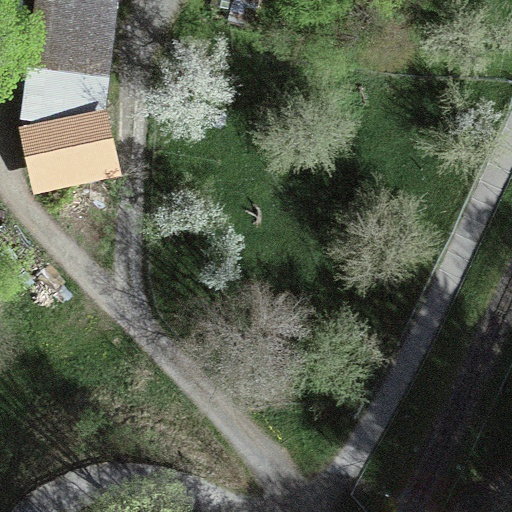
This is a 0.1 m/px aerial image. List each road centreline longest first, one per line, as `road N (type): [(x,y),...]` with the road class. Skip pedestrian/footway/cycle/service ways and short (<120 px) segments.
road 1 (track): [(135,322),(146,0)]
road 2 (track): [(135,322),(306,511)]
road 3 (track): [(223,511),(165,487),(129,486),(71,494),(39,511)]
